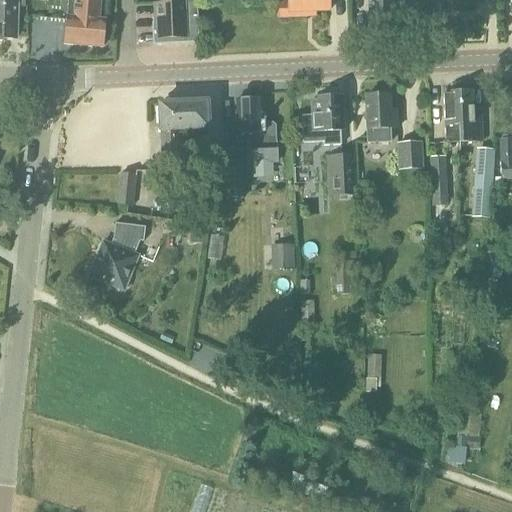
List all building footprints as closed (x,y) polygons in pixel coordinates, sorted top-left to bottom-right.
[(0,0),(0,42),(0,43),(3,39),(14,40),(15,31),(16,7),(14,7),(15,4),(14,0),(0,0)] [(68,0),(66,20),(64,41),(64,44),(94,47),(101,48),(102,39),(103,29),(104,21),(98,20),(100,3),(100,0),(68,0)] [(192,0),(161,0),(162,5),(155,5),(155,13),(155,22),(155,24),(157,47),(195,45),(192,0)] [(287,0),(288,3),(278,4),(279,18),(306,17),(306,12),(328,11),(327,0),(287,0)] [(388,23),(388,13),(395,13),(395,11),(408,10),(407,0),(368,0),(369,24),(388,23)] [(457,125),(456,93),(443,94),(444,127),(445,143),(459,143),(459,125),(457,125)] [(473,93),(456,93),(457,125),(459,125),(459,143),(474,142),(473,125),(474,125),(473,93)] [(390,96),(365,98),(367,144),(390,142),(389,129),(397,128),(397,111),(390,112),(390,96)] [(316,102),(310,102),(311,117),(301,117),(302,144),(323,143),(323,147),(341,146),(340,131),(343,131),(341,98),(316,100),(316,102)] [(264,124),(264,121),(263,100),(235,101),(236,143),(256,142),(256,147),(272,147),(276,144),(275,127),(272,124),(264,124)] [(206,103),(158,105),(160,132),(161,172),(196,171),(196,167),(208,167),(207,130),(206,103)] [(502,137),(500,140),(501,180),(511,179),(511,138),(511,137),(502,137)] [(399,170),(402,170),(402,187),(423,186),(421,144),(398,145),(399,170)] [(487,221),(493,152),(481,151),(479,168),(476,168),(471,219),(487,221)] [(350,197),(349,156),(325,156),(326,197),(350,197)] [(427,157),(429,197),(445,196),(443,156),(427,157)] [(222,170),(206,171),(207,195),(223,194),(222,170)] [(242,170),(225,170),(226,199),(242,199),(242,170)] [(120,175),(117,206),(132,207),(134,176),(120,175)] [(102,242),(88,278),(123,292),(137,257),(134,255),(139,242),(143,242),(144,228),(114,224),(112,238),(116,239),(113,247),(102,242)] [(190,224),(187,243),(204,245),(207,227),(190,224)] [(267,245),(268,271),(292,270),(291,244),(267,245)] [(356,262),(336,263),(337,296),(357,295),(356,262)] [(300,302),(300,328),(313,328),(313,302),(300,302)] [(479,450),(480,439),(465,437),(464,448),(466,449),(479,450)]
